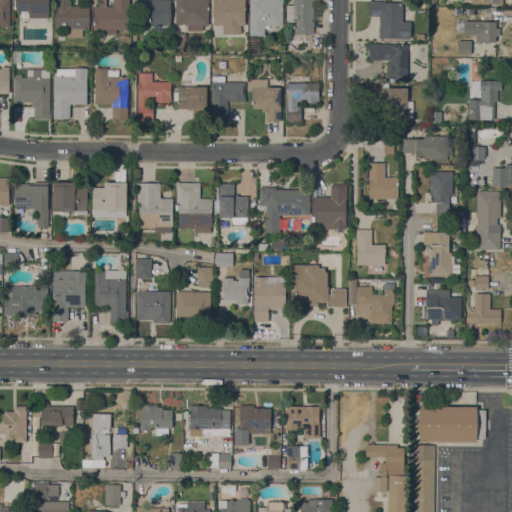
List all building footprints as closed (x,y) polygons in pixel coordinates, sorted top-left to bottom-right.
[(0,0),(9,0),(9,27),(0,27),(0,0)] [(29,18),(29,11),(16,11),(16,0),(48,0),(48,18),(29,18)] [(89,6),(88,29),(82,29),(82,37),(66,37),(66,29),(55,28),(55,8),(54,8),(54,0),(70,0),(70,6),(89,6)] [(114,6),(114,0),(128,0),(128,30),(116,29),(116,34),(94,34),(94,6),(114,6)] [(170,0),(170,32),(151,31),(151,29),(142,29),(143,1),(138,1),(138,0),(170,0)] [(209,0),(209,2),(208,2),(208,25),(202,24),(202,31),(187,31),(187,24),(176,24),(176,0),(209,0)] [(245,0),(245,25),(241,25),(241,34),(214,34),(214,25),(213,25),(213,0),(245,0)] [(249,0),(283,0),(283,3),(282,3),(282,25),(264,25),(264,36),(249,36),(249,0)] [(286,5),(293,5),(293,0),(317,0),(317,3),(313,3),(313,34),(296,34),(296,22),(286,22),(286,5)] [(379,16),(369,16),(369,1),(385,1),(385,2),(402,2),(402,22),(410,22),(410,38),(379,38),(379,16)] [(476,34),(464,34),(463,21),(496,21),(496,28),(499,28),(499,36),(496,36),(496,41),(476,42),(476,37),(476,34)] [(186,33),(186,45),(174,45),(174,33),(186,33)] [(471,41),(471,54),(457,54),(458,40),(471,41)] [(407,44),(407,78),(387,78),(388,60),(368,60),(368,44),(407,44)] [(0,68),(2,68),(2,67),(9,67),(9,94),(0,93),(0,68)] [(54,76),(55,76),(56,69),(75,69),(75,68),(87,68),(86,104),(69,104),(69,118),(53,118),(54,76)] [(95,68),(107,68),(107,69),(118,69),(118,76),(127,76),(127,119),(112,119),(112,104),(94,104),(95,68)] [(21,77),(30,77),(30,76),(32,76),(32,70),(44,70),(44,78),(49,78),(49,114),(50,114),(50,120),(33,119),(34,107),(31,107),(31,106),(15,106),(15,103),(13,102),(13,76),(21,76),(21,77)] [(171,82),(171,101),(169,101),(169,102),(156,102),(156,101),(150,100),(150,103),(153,103),(153,120),(151,120),(151,121),(138,121),(138,72),(152,73),(152,82),(171,82)] [(245,82),(244,98),(245,98),(245,102),(228,102),(228,99),(227,99),(227,107),(227,121),(211,121),(212,75),(224,76),(224,82),(245,82)] [(180,86),(180,79),(191,79),(191,83),(193,83),(193,86),(207,86),(206,110),(187,110),(187,108),(177,108),(178,86),(180,86)] [(267,80),(267,83),(266,83),(266,87),(280,87),(280,122),(265,121),(265,112),(261,112),(261,109),(252,108),(252,91),(247,91),(247,79),(267,80)] [(497,101),(494,101),(494,120),(468,119),(468,99),(480,99),(481,80),(502,80),(501,90),(497,90),(497,101)] [(319,83),(318,103),(317,103),(317,104),(304,104),(304,102),(297,102),(297,107),(301,107),(301,122),(286,121),(286,83),(319,83)] [(412,116),(388,116),(388,101),(373,101),(374,87),(381,87),(381,83),(387,84),(387,87),(407,88),(407,101),(412,101),(412,116)] [(431,111),(441,111),(441,123),(431,123),(431,111)] [(483,160),(478,160),(478,165),(465,165),(466,126),(475,126),(474,146),(484,146),(484,147),(486,147),(485,157),(484,157),(483,160)] [(427,159),(427,157),(415,157),(415,152),(403,152),(403,138),(422,138),(422,136),(447,136),(447,146),(452,146),(452,156),(447,156),(447,158),(432,158),(432,159),(427,159)] [(383,141),(393,141),(393,154),(383,153),(383,141)] [(384,178),(398,178),(398,198),(368,198),(368,163),(384,163),(384,178)] [(504,167),(504,164),(511,164),(511,179),(511,186),(501,185),(501,187),(498,187),(498,185),(492,185),(492,164),(498,164),(498,167),(504,167)] [(452,195),(449,195),(449,215),(435,215),(435,202),(431,202),(431,200),(429,200),(429,186),(429,171),(452,171),(452,195)] [(0,203),(0,178),(9,178),(9,205),(1,205),(1,203),(0,203)] [(53,182),(75,182),(75,188),(87,187),(87,215),(76,215),(76,211),(62,211),(62,216),(53,216),(53,182)] [(92,217),(92,187),(105,188),(105,182),(127,182),(126,211),(125,211),(125,218),(92,217)] [(199,183),(199,199),(212,199),(211,227),(210,227),(210,233),(194,233),(194,228),(178,228),(179,202),(176,202),(176,187),(176,182),(199,183)] [(160,198),(172,198),(173,226),(171,226),(171,232),(154,232),(154,228),(137,228),(137,224),(139,224),(139,202),(137,202),(137,186),(136,186),(136,183),(160,183),(160,198)] [(233,194),(238,195),(238,196),(248,196),(247,218),(247,224),(231,224),(232,218),(228,218),(228,220),(221,220),(221,218),(219,218),(219,183),(234,184),(233,194)] [(48,228),(37,228),(37,210),(34,210),(34,208),(14,208),(14,184),(28,184),(28,185),(48,185),(48,228)] [(330,197),(330,184),(346,184),(346,199),(345,229),(322,228),(322,222),(314,222),(314,196),(330,197)] [(276,187),(275,189),(309,190),(309,214),(299,214),(299,215),(279,215),(279,233),(265,233),(266,205),(259,205),(259,187),(276,187)] [(500,217),(497,217),(497,225),(500,225),(499,249),(476,249),(476,191),(500,191),(500,217)] [(0,217),(8,217),(8,232),(0,232),(0,217)] [(356,265),(357,247),(356,247),(356,229),(371,230),(371,244),(384,245),(384,265),(356,265)] [(449,232),(449,252),(451,252),(451,276),(429,275),(429,260),(428,260),(428,256),(429,256),(429,254),(427,254),(427,249),(430,249),(430,244),(423,244),(423,232),(449,232)] [(282,240),(280,250),(269,248),(271,238),(282,240)] [(18,265),(18,266),(4,266),(4,252),(18,252),(18,253),(20,253),(22,256),(23,261),(23,265),(18,265)] [(215,266),(215,253),(232,253),(232,266),(215,266)] [(150,278),(135,278),(135,259),(150,259),(150,278)] [(318,265),(318,268),(324,268),(324,272),(327,272),(327,287),(328,287),(328,295),(330,295),(330,289),(345,289),(345,307),(326,307),(326,302),(317,302),(317,305),(307,305),(307,303),(295,303),(295,287),(292,287),(292,265),(318,265)] [(197,267),(212,267),(212,286),(196,286),(197,267)] [(223,300),(223,281),(222,281),(222,278),(233,278),(233,280),(237,280),(237,269),(248,269),(248,277),(249,277),(249,299),(247,299),(247,303),(234,303),(234,300),(223,300)] [(53,270),(85,271),(85,278),(86,278),(85,283),(85,294),(86,294),(86,297),(85,297),(85,306),(82,306),(82,307),(77,307),(77,306),(73,306),(73,307),(68,307),(67,321),(52,321),(52,307),(51,307),(51,304),(52,304),(53,270)] [(92,271),(104,271),(104,270),(125,270),(125,311),(127,311),(127,321),(125,321),(125,322),(110,322),(110,306),(92,306),(92,271)] [(253,321),(254,283),(253,283),(253,276),(276,276),(276,274),(287,274),(287,284),(285,284),(285,309),(268,309),(268,322),(253,321)] [(488,276),(488,288),(475,288),(475,286),(468,286),(468,279),(474,279),(474,276),(488,276)] [(393,294),(394,294),(394,304),(391,304),(391,323),(354,323),(354,304),(348,304),(348,280),(356,280),(356,286),(371,287),(371,294),(383,294),(383,282),(394,283),(394,290),(393,290),(393,294)] [(3,314),(4,286),(40,286),(40,284),(47,285),(47,311),(35,311),(35,315),(3,314)] [(449,297),(461,297),(461,319),(444,319),(444,320),(438,320),(438,324),(431,324),(431,319),(425,319),(425,289),(449,289),(449,292),(449,297)] [(170,291),(169,323),(153,323),(153,320),(136,319),(136,291),(170,291)] [(210,292),(209,324),(192,323),(192,320),(176,320),(176,291),(210,292)] [(467,323),(467,308),(474,308),(474,293),(489,293),(489,309),(500,309),(500,323),(467,323)] [(413,393),(421,393),(421,401),(413,401),(413,393)] [(139,430),(139,425),(141,425),(141,410),(139,410),(139,406),(142,406),(142,404),(157,404),(157,407),(162,407),(162,409),(172,410),(172,428),(168,428),(168,436),(155,435),(156,428),(150,428),(150,430),(146,430),(146,432),(143,432),(143,430),(139,430)] [(188,425),(190,425),(190,408),(188,408),(188,405),(206,405),(206,408),(221,408),(221,410),(229,410),(229,428),(200,428),(188,428),(188,425)] [(253,405),(253,408),(262,408),(270,408),(270,428),(249,428),(249,430),(239,430),(239,405),(253,405)] [(26,442),(4,442),(4,434),(0,434),(0,413),(4,414),(4,411),(14,411),(14,406),(27,406),(26,442)] [(319,424),(319,437),(303,437),(303,427),(297,427),(297,429),(286,429),(286,424),(287,424),(287,406),(319,406),(319,424)] [(477,406),(477,410),(485,410),(485,419),(489,419),(489,429),(485,429),(485,438),(476,438),(476,442),(420,441),(420,432),(413,432),(413,426),(420,426),(420,406),(477,406)] [(61,410),(61,425),(49,424),(49,410),(61,410)] [(110,414),(110,428),(103,428),(103,434),(110,434),(109,456),(103,456),(103,460),(93,460),(93,456),(91,456),(91,414),(110,414)] [(127,448),(113,447),(113,434),(127,434),(127,448)] [(60,437),(68,437),(68,444),(60,445),(60,437)] [(38,457),(38,442),(53,442),(52,458),(38,457)] [(397,445),(397,447),(404,447),(404,474),(387,474),(387,492),(373,492),(373,476),(380,476),(380,462),(385,462),(385,456),(365,456),(365,444),(397,445)] [(286,445),(301,445),(300,455),(299,468),(287,468),(287,455),(285,455),(286,445)] [(433,511),(409,511),(411,445),(434,445),(433,511)] [(268,451),(270,451),(270,448),(280,448),(280,468),(267,468),(268,451)] [(181,467),(168,467),(169,453),(181,453),(181,467)] [(231,454),(230,468),(218,468),(218,453),(231,454)] [(408,476),(406,511),(387,511),(388,475),(408,476)] [(48,483),(48,484),(58,484),(58,496),(48,495),(48,498),(33,498),(33,483),(48,483)] [(222,492),(222,483),(236,484),(235,493),(222,492)] [(104,504),(105,490),(103,490),(103,487),(102,487),(102,484),(120,485),(120,491),(124,491),(124,496),(120,496),(119,505),(104,504)] [(250,511),(218,511),(218,508),(219,508),(219,500),(238,500),(238,498),(248,498),(248,500),(250,500),(250,511)] [(299,511),(299,506),(299,502),(308,502),(308,499),(332,499),(332,506),(331,506),(331,511),(299,511)] [(37,500),(69,501),(68,508),(69,508),(69,511),(37,511),(37,508),(37,500)] [(204,501),(204,509),(209,509),(209,511),(178,511),(178,504),(186,504),(186,501),(204,501)] [(285,502),(285,508),(291,508),(290,511),(259,511),(259,510),(258,510),(258,507),(267,507),(267,501),(285,502)] [(0,511),(18,511),(0,510),(0,504),(0,503),(0,511)]
